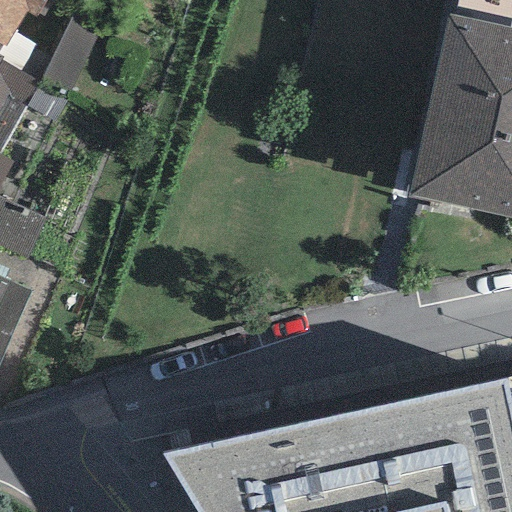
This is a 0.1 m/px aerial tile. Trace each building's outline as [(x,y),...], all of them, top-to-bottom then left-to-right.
[(0,0),(0,47),(5,50),(26,14),(35,19),(46,0),(0,0)] [(75,16),(40,86),(66,102),(101,29),(75,16)] [(511,35),(446,22),(407,201),(511,222),(511,35)] [(0,147),(37,83),(0,61),(0,147)] [(0,196),(0,249),(26,262),(46,219),(0,196)] [(0,281),(0,359),(30,296),(0,281)] [(511,511),(511,420),(504,384),(159,461),(189,511),(511,511)]
